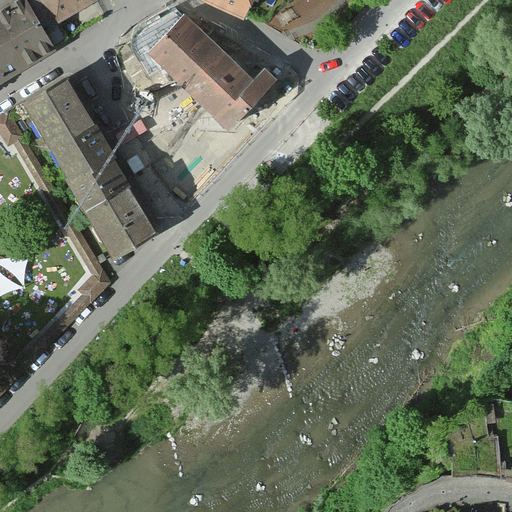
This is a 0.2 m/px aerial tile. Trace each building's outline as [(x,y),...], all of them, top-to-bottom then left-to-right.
[(46,29),(28,0),(19,0),(0,11),(0,84),(58,50),(46,29)] [(58,22),(61,28),(102,4),(99,0),(28,0),(46,29),(58,22)] [(206,0),(251,21),(260,0),(206,0)] [(191,18),(158,56),(242,130),(283,83),(270,72),(263,81),(191,18)] [(123,259),(165,235),(76,83),(34,108),(123,259)] [(0,397),(109,282),(9,113),(0,118),(0,136),(8,146),(13,143),(93,273),(77,290),(82,295),(0,379),(0,397)] [(239,145),(207,117),(159,172),(191,199),(239,145)]
